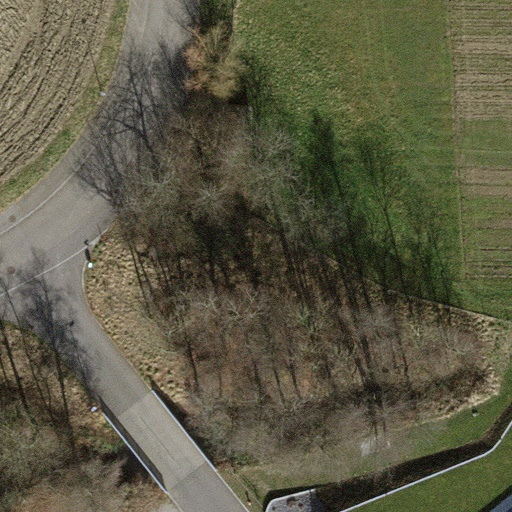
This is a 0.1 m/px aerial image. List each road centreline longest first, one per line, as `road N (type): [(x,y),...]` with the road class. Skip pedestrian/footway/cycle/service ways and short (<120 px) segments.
road 1 (residential): [(220,511),(6,251)]
road 2 (track): [(6,251),(102,177),(150,80),(168,0)]
